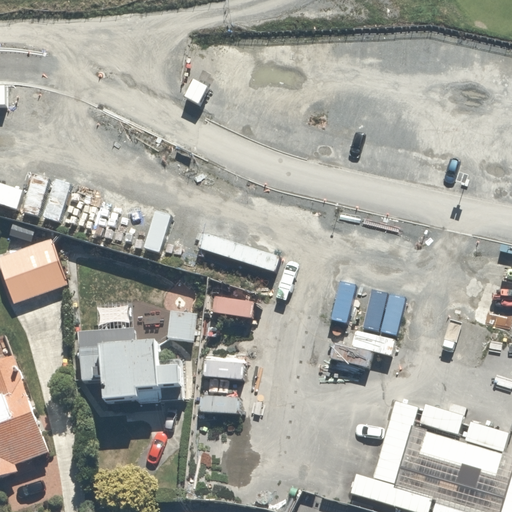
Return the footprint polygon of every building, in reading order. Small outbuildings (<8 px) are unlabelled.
[(134,86),(76,188),(267,298),(318,208),(257,173),(264,161),(134,86)] [(478,352),(511,288),(511,220),(474,200),(479,189),(312,98),(271,175),(322,203),(284,273),(318,291),(329,271),(369,292),(393,247),(426,265),(402,310),(478,352)] [(54,242),(0,258),(0,262),(13,305),(68,287),(54,242)] [(194,400),(204,311),(168,309),(169,337),(159,342),(138,343),(138,330),(78,331),(79,355),(101,352),(104,405),(139,403),(142,405),(160,405),(162,402),(194,400)] [(27,364),(0,372),(0,511),(47,511),(74,503),(27,364)]
